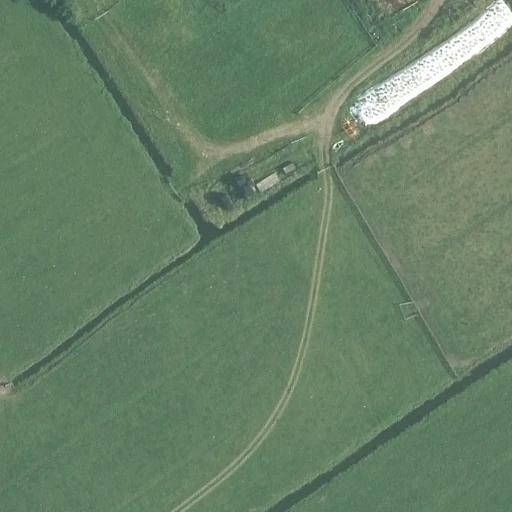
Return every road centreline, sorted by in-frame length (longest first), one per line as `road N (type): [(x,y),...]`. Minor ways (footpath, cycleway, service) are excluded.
road 1 (track): [(186,511),(277,425),(299,372),(327,223),(327,123)]
road 2 (track): [(327,123),(207,166),(90,0)]
road 3 (track): [(327,123),(441,0)]
